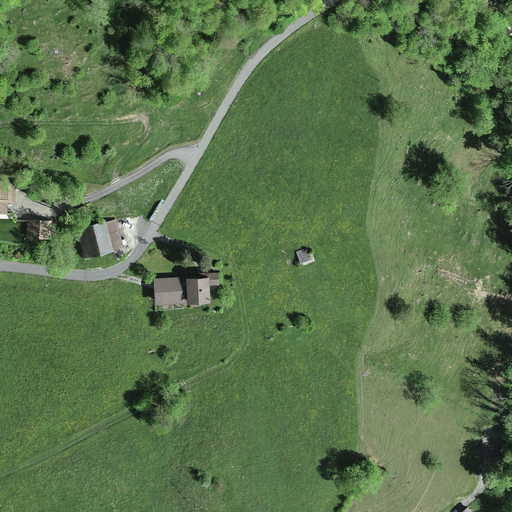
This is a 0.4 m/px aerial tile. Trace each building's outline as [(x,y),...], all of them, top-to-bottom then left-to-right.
[(15,203),(16,183),(0,182),(0,212),(9,213),(9,203),(15,203)] [(53,221),(28,220),(27,238),(52,240),(53,221)] [(106,221),(77,228),(85,258),(114,251),(114,249),(123,246),(116,220),(107,223),(106,221)] [(308,248),(297,252),(301,263),(312,259),(308,248)] [(186,277),(154,278),(155,304),(211,302),(211,285),(220,284),(219,273),(203,273),(203,278),(186,279),(186,277)]
